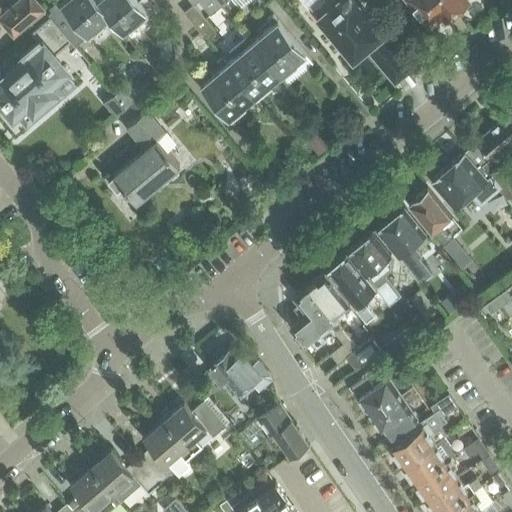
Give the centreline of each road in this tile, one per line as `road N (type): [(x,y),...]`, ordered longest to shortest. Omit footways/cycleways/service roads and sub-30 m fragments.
road 1 (residential): [(231,284),(511,42)]
road 2 (residential): [(231,284),(387,511)]
road 3 (residential): [(111,350),(49,264),(36,212),(0,170)]
road 4 (residential): [(0,469),(99,385),(111,350)]
road 5 (residential): [(111,350),(171,307),(231,284)]
